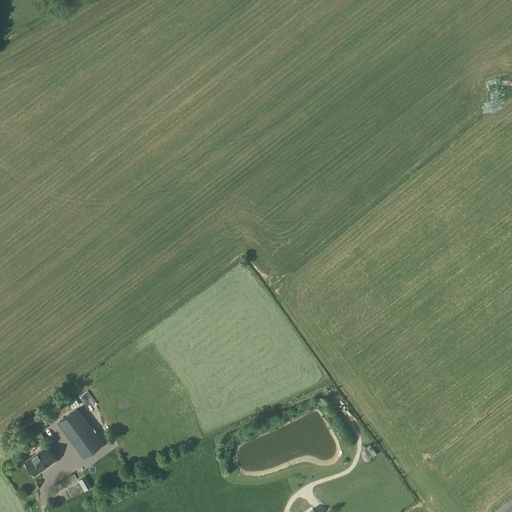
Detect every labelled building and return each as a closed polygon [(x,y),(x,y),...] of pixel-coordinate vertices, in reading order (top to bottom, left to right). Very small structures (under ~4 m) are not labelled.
[(42,0),(40,1),(45,11),(56,4),(53,0),(42,0)] [(85,457),(102,444),(77,409),(59,422),(85,457)] [(35,475),(57,459),(47,446),(25,462),(35,475)] [(54,495),(76,479),(71,471),(48,488),(54,495)] [(496,511),(511,511),(511,497),(495,510),(496,511)] [(282,500),(265,511),(286,511),(290,509),(282,500)]
